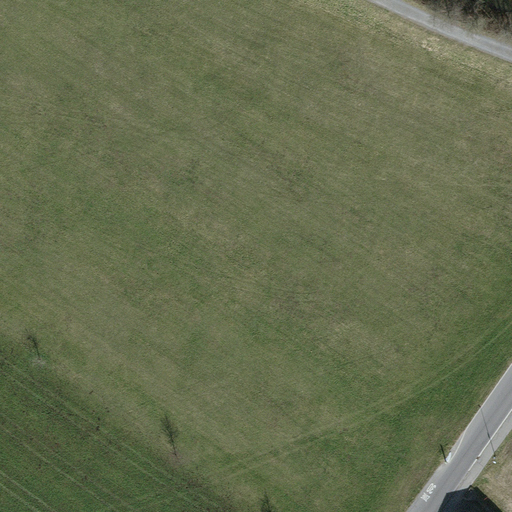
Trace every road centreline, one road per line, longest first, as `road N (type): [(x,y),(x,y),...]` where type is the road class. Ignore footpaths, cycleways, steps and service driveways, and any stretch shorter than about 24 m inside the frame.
road 1 (residential): [(422,511),(511,383)]
road 2 (track): [(511,54),(385,0)]
